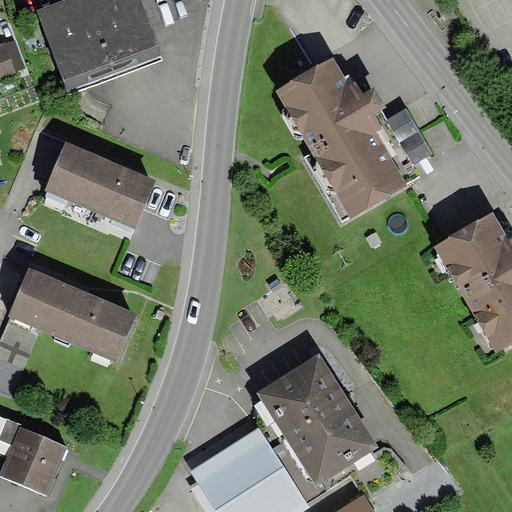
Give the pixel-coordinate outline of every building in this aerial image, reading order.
[(139,0),(63,0),(37,10),(68,91),(161,55),(139,0)] [(0,80),(27,70),(16,40),(0,45),(0,80)] [(318,70),(278,92),(347,219),(411,184),(401,168),(433,150),(409,109),(387,120),(373,93),(362,99),(339,59),(318,70)] [(67,139),(45,189),(136,230),(159,179),(67,139)] [(492,210),(435,246),(496,350),(511,340),(511,236),(509,236),(492,210)] [(31,270),(10,317),(117,363),(137,316),(31,270)] [(0,341),(0,394),(13,399),(40,335),(9,322),(0,341)] [(319,353),(257,393),(267,409),(287,440),(272,451),(306,504),(350,475),(363,495),(368,502),(412,474),(391,449),(384,447),(375,455),(372,452),(378,447),(319,353)] [(0,454),(9,458),(22,429),(23,426),(0,416),(0,454)] [(224,450),(192,471),(200,484),(193,489),(207,511),(299,511),(308,507),(306,504),(272,451),(258,428),(224,450)] [(66,449),(22,429),(9,458),(1,476),(45,496),(66,449)] [(363,495),(336,511),(374,511),(368,502),(363,495)]
